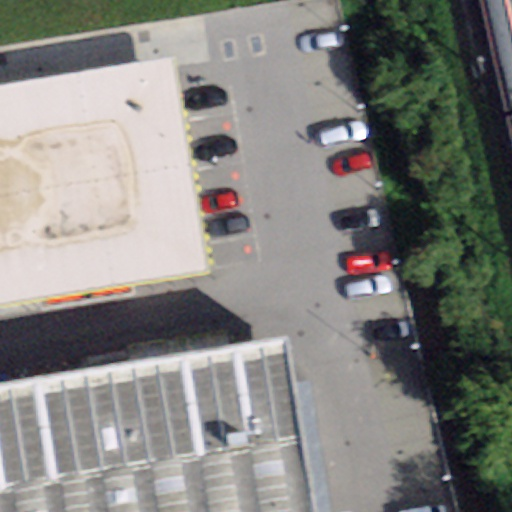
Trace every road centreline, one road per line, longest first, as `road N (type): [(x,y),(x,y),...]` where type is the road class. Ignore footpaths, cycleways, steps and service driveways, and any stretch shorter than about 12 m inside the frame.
road 1 (unknown): [(0,355),(319,296)]
road 2 (unknown): [(319,296),(366,511)]
